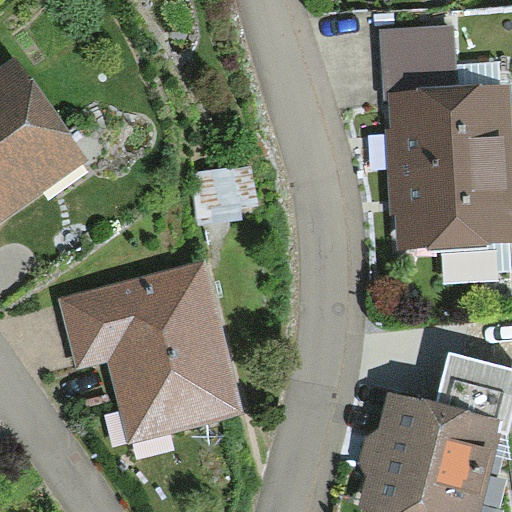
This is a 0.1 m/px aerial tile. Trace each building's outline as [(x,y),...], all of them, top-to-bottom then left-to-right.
[(459,30),(380,34),(391,251),(511,244),(511,160),(508,85),(462,88),(459,30)] [(0,226),(92,162),(20,59),(0,73),(0,226)] [(256,217),(254,157),(199,159),(202,220),(256,217)] [(208,266),(61,302),(79,371),(111,363),(131,446),(246,417),(208,266)] [(436,409),(390,397),(359,511),(511,511),(511,466),(503,467),(511,434),(511,371),(451,354),(436,409)]
